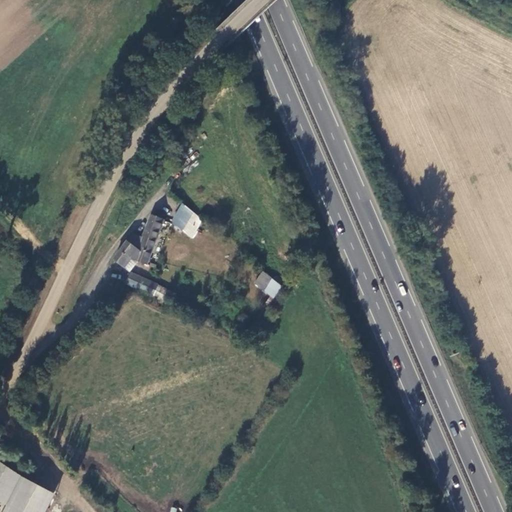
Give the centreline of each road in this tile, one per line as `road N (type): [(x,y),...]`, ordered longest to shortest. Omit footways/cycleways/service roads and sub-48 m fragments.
road 1 (trunk): [(246,0),(468,511)]
road 2 (trunk): [(495,511),(275,0)]
road 3 (unclassified): [(0,393),(133,145),(268,0)]
road 4 (unknown): [(30,337),(66,332),(84,319),(116,248),(161,198)]
